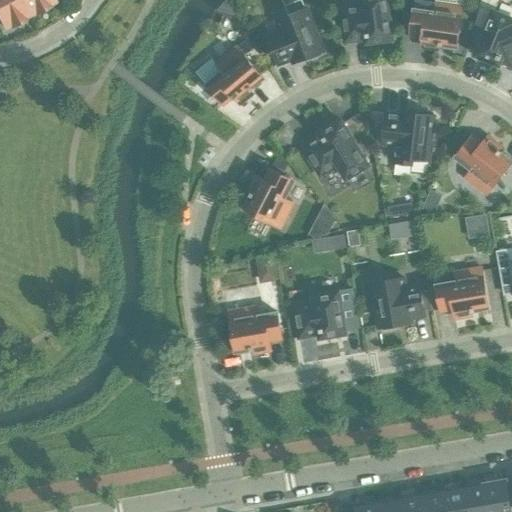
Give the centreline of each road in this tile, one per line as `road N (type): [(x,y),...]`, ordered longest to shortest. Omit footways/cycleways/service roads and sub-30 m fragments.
road 1 (residential): [(212,394),(193,266),(204,211),(230,151),(289,103),(375,74),(431,78),(511,111)]
road 2 (residential): [(212,394),(511,342)]
road 3 (residential): [(229,494),(511,445)]
